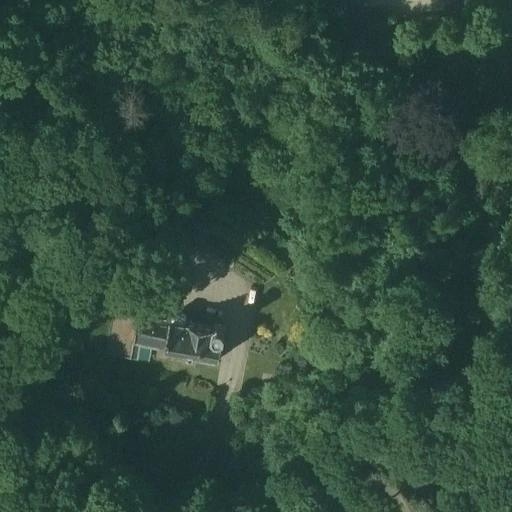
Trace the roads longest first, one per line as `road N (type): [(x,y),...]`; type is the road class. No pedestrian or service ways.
road 1 (unclassified): [(511,255),(340,0)]
road 2 (track): [(121,0),(271,52),(342,63),(374,52)]
